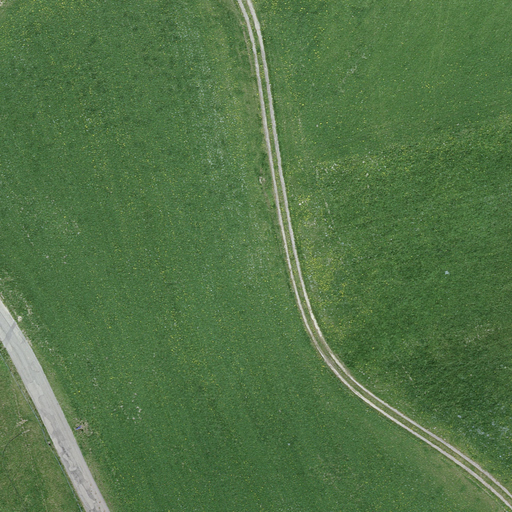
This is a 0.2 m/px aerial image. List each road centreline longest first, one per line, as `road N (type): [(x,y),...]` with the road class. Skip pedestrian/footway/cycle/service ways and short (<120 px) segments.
road 1 (track): [(243,0),(292,255),(316,335),(347,379),(511,501)]
road 2 (unclassified): [(0,317),(99,511)]
